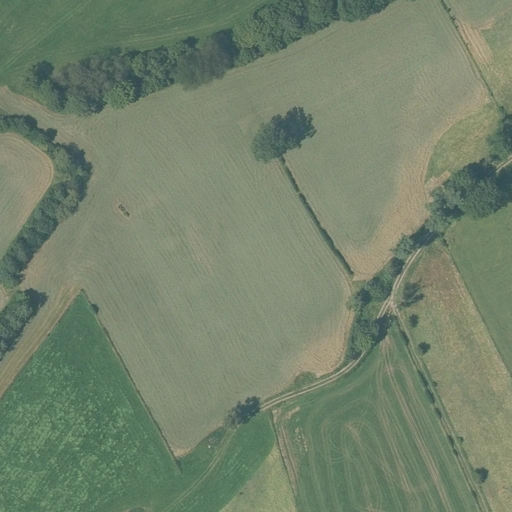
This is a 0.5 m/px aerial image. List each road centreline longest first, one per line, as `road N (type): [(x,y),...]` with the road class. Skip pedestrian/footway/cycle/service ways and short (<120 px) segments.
road 1 (track): [(395,290),(363,359),(252,412),(211,466)]
road 2 (track): [(395,290),(409,348),(484,511)]
road 3 (track): [(511,159),(426,238),(395,290)]
